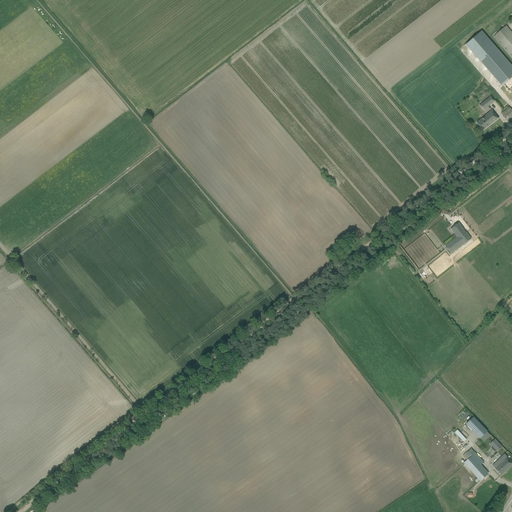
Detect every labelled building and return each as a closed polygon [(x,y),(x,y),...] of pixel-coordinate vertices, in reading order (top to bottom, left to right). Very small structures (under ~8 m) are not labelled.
[(505,27),(493,37),(511,59),(511,33),(506,26),(505,27)] [(511,73),(478,34),(463,47),(499,89),(501,87),(506,93),(511,87),(511,73)] [(491,96),(479,105),(483,110),(495,101),(491,96)] [(501,114),(506,120),(511,115),(511,111),(509,107),(501,114)] [(476,123),(482,131),(498,119),(492,111),(476,123)] [(458,239),(446,248),(451,254),(471,239),(466,232),(465,233),(463,230),(463,229),(458,223),(455,226),(450,229),(458,239)] [(466,411),(460,417),(463,420),(469,414),(466,411)] [(487,432),(473,417),(466,424),(480,439),(487,432)] [(453,432),(462,441),(465,439),(456,429),(453,432)] [(496,451),(501,446),(495,439),(490,444),(496,451)] [(463,463),(476,477),(477,478),(474,480),(477,484),(488,474),(480,465),(483,463),(471,449),(468,452),(468,451),(463,456),(467,460),(463,463)] [(511,465),(511,462),(504,454),(492,466),(494,468),(501,476),(511,465)]
